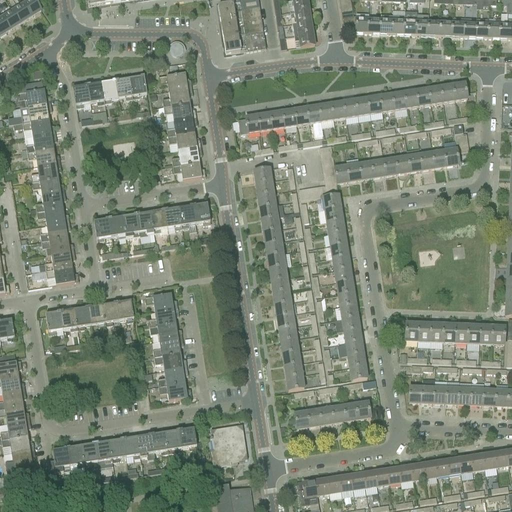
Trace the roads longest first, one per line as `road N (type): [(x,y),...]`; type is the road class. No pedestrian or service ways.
road 1 (unclassified): [(400,425),(366,214),(371,205),(475,189),(486,178),(488,69)]
road 2 (unclassified): [(201,410),(45,428),(27,301)]
road 3 (tertiary): [(255,400),(220,185)]
road 4 (tertiary): [(207,77),(199,43),(186,35),(68,30)]
road 5 (tertiary): [(333,62),(488,69)]
road 6 (unclassified): [(82,200),(64,92),(44,52)]
road 7 (unclassified): [(266,470),(382,451),(395,443),(400,425)]
road 8 (unclassified): [(82,200),(220,185)]
